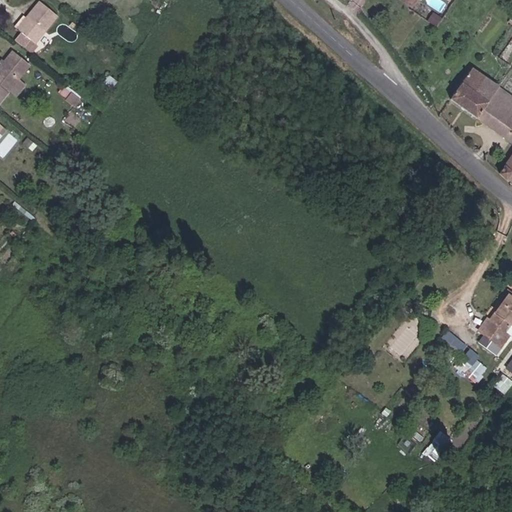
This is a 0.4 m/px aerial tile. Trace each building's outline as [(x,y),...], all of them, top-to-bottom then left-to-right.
[(51,16),(33,2),(11,29),(15,32),(9,39),(19,47),(25,40),(28,43),(51,16)] [(11,29),(19,19),(17,17),(9,27),(11,29)] [(28,43),(25,40),(19,47),(22,50),(28,43)] [(0,94),(27,63),(13,52),(0,67),(0,94)] [(493,169),(507,180),(511,172),(511,99),(508,97),(465,67),(444,97),(510,143),(493,169)] [(484,317),(474,331),(493,345),(511,319),(511,297),(504,291),(495,303),(500,306),(494,315),(490,313),(486,318),(484,317)] [(460,353),(467,344),(448,329),(441,338),(460,353)] [(477,383),(490,367),(470,350),(456,365),(477,383)] [(441,429),(427,449),(439,458),(453,438),(441,429)] [(356,467),(346,460),(340,467),(350,474),(356,467)]
